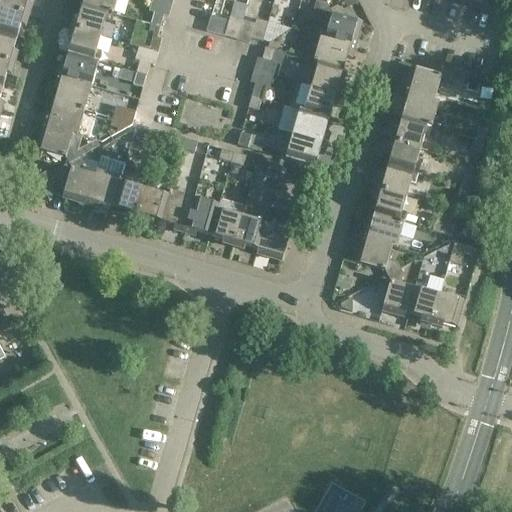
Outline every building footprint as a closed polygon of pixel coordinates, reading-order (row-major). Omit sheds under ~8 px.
[(28,0),(0,0),(0,3),(0,8),(28,17),(32,6),(27,5),(28,0)] [(84,0),(82,6),(112,15),(116,0),(84,0)] [(170,1),(166,0),(148,0),(146,8),(167,14),(170,1)] [(308,0),(316,2),(313,11),(316,17),(329,10),(326,5),(327,0),(308,0)] [(112,15),(82,6),(78,20),(74,18),(71,29),(100,38),(104,23),(109,24),(112,15)] [(28,17),(0,8),(0,35),(17,40),(21,27),(25,28),(28,17)] [(332,15),(329,10),(316,17),(319,23),(329,25),(325,39),(325,40),(355,49),(361,24),(332,15)] [(153,13),(150,26),(160,28),(163,16),(153,13)] [(223,23),(210,20),(206,33),(219,36),(223,23)] [(256,20),(253,30),(265,33),(268,24),(256,20)] [(141,37),(138,49),(157,54),(161,42),(156,41),(160,28),(150,26),(146,38),(141,37)] [(100,38),(71,29),(67,40),(72,42),(68,55),(98,63),(101,54),(96,52),(100,38)] [(265,33),(253,30),(250,40),(262,44),(265,33)] [(17,40),(0,35),(0,61),(15,66),(18,55),(13,53),(17,40)] [(320,38),(313,63),(343,72),(347,59),(352,60),(355,49),(325,40),(325,39),(320,38)] [(138,49),(135,61),(139,62),(136,74),(146,77),(150,65),(154,66),(157,54),(138,49)] [(265,49),(262,61),(262,62),(272,65),(275,52),(265,49)] [(285,55),(275,52),(272,65),(282,67),(285,55)] [(98,63),(68,55),(65,68),(60,67),(57,78),(91,87),(98,63)] [(15,66),(0,61),(0,87),(3,89),(7,75),(11,77),(15,66)] [(343,72),(313,63),(310,73),(315,74),(311,88),(341,97),(344,86),(339,85),(343,72)] [(440,77),(411,69),(404,94),(434,102),(438,86),(448,88),(452,75),(441,72),(440,77)] [(122,72),(119,81),(132,85),(134,76),(122,72)] [(253,73),(249,84),(255,85),(251,98),(261,101),(265,88),(270,89),(273,78),(253,73)] [(146,77),(136,74),(133,87),(142,89),(146,77)] [(91,87),(57,78),(53,89),(58,90),(54,103),(84,112),(91,87)] [(290,109),(299,111),(329,120),(333,107),(337,108),(341,97),(311,88),(297,85),(290,109)] [(434,102),(404,94),(401,105),(406,106),(402,120),(431,128),(438,103),(434,102)] [(261,101),(251,98),(248,110),(258,113),(261,101)] [(84,112),(54,103),(51,117),(46,115),(43,126),(73,135),(72,135),(77,137),(84,112)] [(112,120),(122,123),(126,110),(116,108),(112,120)] [(135,113),(126,110),(122,123),(132,126),(135,113)] [(329,120),(299,111),(292,136),(327,145),(330,135),(325,133),(329,120)] [(431,128),(402,120),(398,133),(393,132),(390,142),(420,151),(424,137),(428,138),(431,128)] [(73,135),(43,126),(35,151),(65,160),(68,165),(81,158),(78,152),(69,149),(72,135),(73,135)] [(478,128),(474,140),(484,143),(487,131),(478,128)] [(135,131),(134,133),(132,141),(144,145),(147,135),(135,131)] [(251,137),(240,134),(237,146),(247,149),(251,137)] [(327,145),(292,136),(285,160),(315,169),(319,155),(324,156),(327,145)] [(173,137),(171,142),(169,147),(182,150),(185,141),(173,137)] [(484,143),(474,140),(470,152),(480,155),(484,143)] [(144,145),(132,141),(129,151),(141,155),(144,145)] [(197,144),(185,141),(182,150),(194,154),(197,144)] [(420,151),(390,142),(387,153),(392,155),(388,168),(417,176),(420,167),(415,165),(420,151)] [(233,155),(221,151),(218,161),(230,165),(233,155)] [(246,158),(233,155),(230,165),(243,168),(246,158)] [(84,163),(81,158),(68,165),(71,170),(62,199),(87,206),(96,177),(95,177),(81,173),(84,163)] [(281,168),(269,165),(266,175),(279,179),(281,168)] [(417,176),(388,168),(384,181),(379,180),(376,191),(406,199),(410,184),(415,186),(417,176)] [(97,172),(95,177),(96,177),(87,206),(98,209),(100,204),(112,208),(113,208),(121,179),(97,172)] [(53,173),(38,182),(44,192),(58,183),(53,173)] [(463,177),(460,189),(470,192),(473,179),(463,177)] [(131,182),(121,179),(113,208),(112,208),(111,213),(136,220),(144,191),(130,187),(131,182)] [(470,192),(460,189),(457,201),(467,203),(470,192)] [(159,195),(144,191),(136,220),(147,223),(148,219),(161,223),(170,193),(160,190),(159,195)] [(406,199),(376,191),(373,201),(378,203),(374,216),(403,225),(406,214),(401,213),(406,199)] [(194,200),(170,193),(161,223),(175,226),(173,231),(184,235),(194,200)] [(218,207),(194,200),(184,235),(195,238),(197,233),(210,237),(218,207)] [(219,201),(218,207),(210,237),(222,241),(221,245),(232,248),(241,219),(244,209),(219,201)] [(268,216),(267,221),(266,226),(265,226),(258,251),(258,250),(256,255),(281,263),(290,234),(295,235),(304,206),(290,201),(280,219),(268,216)] [(403,225),(374,216),(370,229),(365,228),(362,239),(392,247),(391,248),(396,249),(403,225)] [(255,223),(241,219),(232,248),(244,251),(245,247),(258,250),(258,251),(265,226),(266,226),(267,221),(257,218),(255,223)] [(431,233),(441,236),(445,223),(435,220),(431,233)] [(455,226),(445,223),(441,236),(451,239),(455,226)] [(392,247),(362,239),(355,264),(385,272),(387,277),(400,270),(397,265),(387,262),(391,248),(392,247)] [(454,244),(453,247),(451,254),(464,257),(467,248),(454,244)] [(464,257),(451,254),(449,264),(461,267),(464,257)] [(403,276),(400,270),(387,277),(390,282),(381,312),(407,319),(408,315),(408,314),(415,290),(414,290),(400,286),(403,276)] [(415,285),(414,290),(415,290),(408,314),(408,315),(421,318),(419,323),(431,326),(439,297),(424,293),(426,288),(415,285)] [(453,301),(439,297),(431,326),(441,329),(443,325),(457,329),(465,299),(454,296),(453,301)] [(341,306),(340,308),(351,313),(351,300),(341,306)] [(0,359),(3,358),(0,351),(0,334),(12,328),(10,323),(0,305),(0,359)]
